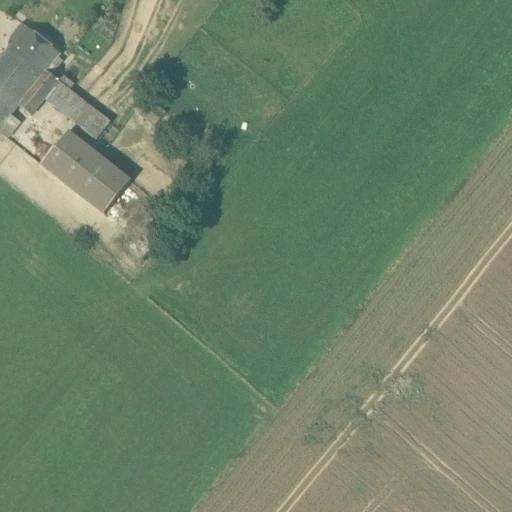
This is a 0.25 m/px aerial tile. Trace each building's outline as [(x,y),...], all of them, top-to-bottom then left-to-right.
[(60,56),(22,26),(11,39),(16,43),(0,62),(0,131),(12,116),(19,107),(46,73),(60,56)] [(46,73),(19,107),(31,118),(45,100),(58,83),(46,73)] [(100,116),(58,83),(45,100),(87,133),(100,116)] [(144,98),(134,110),(155,127),(165,115),(144,98)] [(23,124),(12,116),(0,131),(0,133),(9,141),(23,124)] [(100,116),(87,133),(98,142),(111,125),(100,116)] [(130,184),(67,134),(42,167),(105,216),(130,184)]
